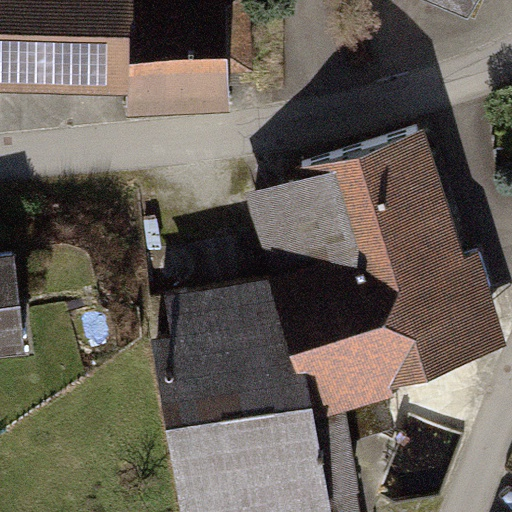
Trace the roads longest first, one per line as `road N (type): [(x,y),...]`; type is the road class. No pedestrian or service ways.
road 1 (residential): [(511,57),(271,128),(0,153)]
road 2 (residential): [(467,511),(511,394)]
